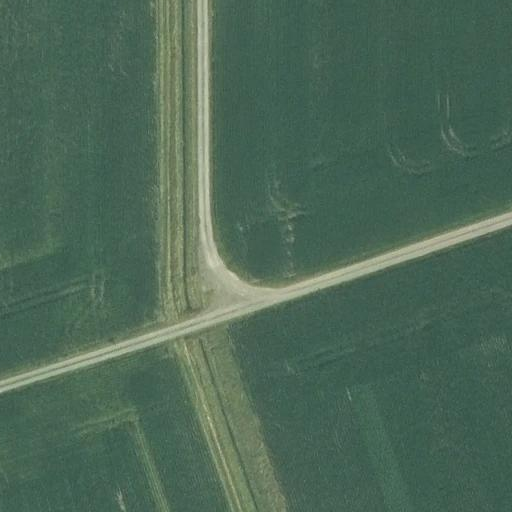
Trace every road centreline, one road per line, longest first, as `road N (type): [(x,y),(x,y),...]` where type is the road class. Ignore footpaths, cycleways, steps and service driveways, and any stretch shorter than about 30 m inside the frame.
road 1 (track): [(0,391),(511,226)]
road 2 (track): [(249,311),(209,247),(206,0)]
